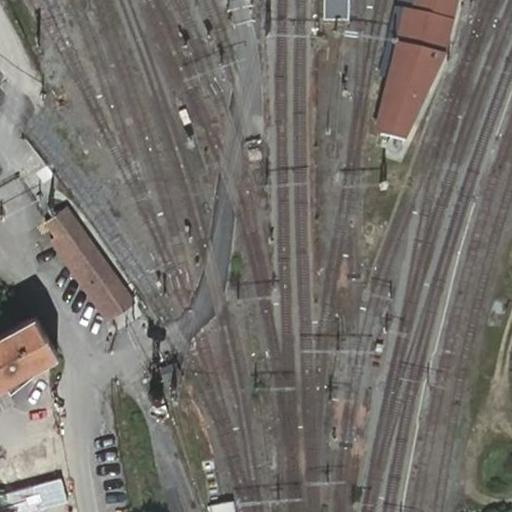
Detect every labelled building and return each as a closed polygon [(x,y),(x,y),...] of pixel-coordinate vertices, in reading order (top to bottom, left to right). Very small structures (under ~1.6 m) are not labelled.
[(347,0),(323,0),(323,20),(347,21),(347,0)] [(458,0),(412,0),(411,9),(454,19),(458,0)] [(375,133),(401,140),(438,54),(445,55),(454,19),(412,9),(411,9),(404,7),(378,114),(375,133)] [(133,301),(105,263),(77,223),(68,211),(48,225),(52,231),(57,238),(84,278),(80,281),(107,319),(133,301)] [(80,281),(84,278),(57,238),(52,241),(80,281)] [(71,297),(77,306),(87,301),(82,292),(71,297)] [(26,369),(57,352),(36,314),(0,333),(0,383),(11,377),(15,384),(29,376),(26,369)] [(163,375),(169,386),(177,383),(172,371),(163,375)]
